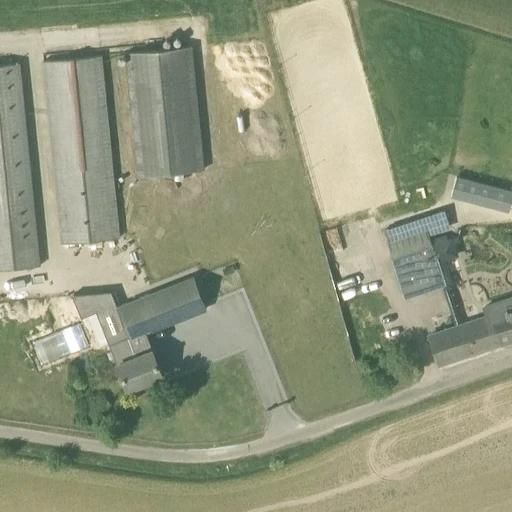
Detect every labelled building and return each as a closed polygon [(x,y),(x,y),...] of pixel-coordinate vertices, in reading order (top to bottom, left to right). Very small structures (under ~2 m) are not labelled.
[(191,47),(127,53),(138,176),(204,170),(191,47)] [(100,55),(42,61),(60,244),(119,238),(100,55)] [(0,269),(41,266),(21,63),(0,65),(0,269)] [(511,190),(456,176),(452,193),(509,207),(511,195),(511,190)] [(313,201),(324,236),(322,236),(336,280),(373,268),(372,265),(391,259),(404,296),(442,283),(444,290),(449,288),(453,287),(445,261),(459,256),(455,242),(460,240),(458,236),(447,239),(447,236),(430,241),(422,217),(382,230),(384,238),(375,241),(375,240),(365,243),(359,226),(362,225),(351,189),(313,201)] [(127,390),(162,376),(145,330),(204,308),(195,284),(106,318),(113,338),(127,333),(136,357),(117,364),(127,390)] [(511,297),(482,307),(485,318),(429,337),(438,365),(511,340),(511,297)] [(368,316),(350,320),(360,355),(392,346),(385,320),(370,324),(368,316)]
